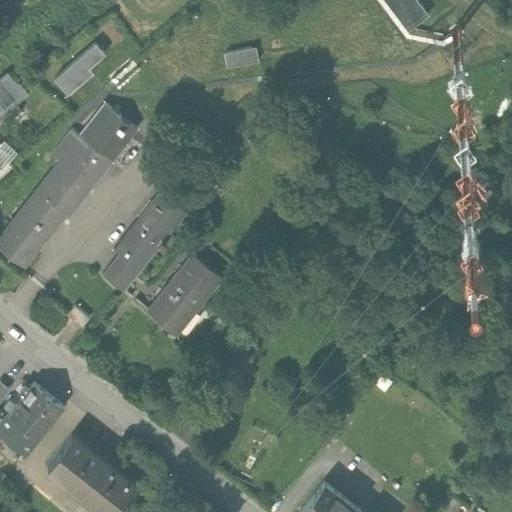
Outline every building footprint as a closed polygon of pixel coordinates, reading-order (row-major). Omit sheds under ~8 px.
[(428,11),(419,0),(387,0),(407,27),(428,11)] [(56,75),(69,91),(94,71),(90,66),(108,51),(99,40),(56,75)] [(254,44),(223,50),(226,66),(257,60),(254,44)] [(0,114),(16,99),(0,81),(0,114)] [(106,101),(107,102),(83,132),(76,127),(54,153),(62,159),(0,235),(0,243),(25,263),(25,262),(24,261),(66,209),(70,212),(71,211),(70,210),(137,126),(138,127),(139,125),(107,100),(106,101)] [(161,189),(163,190),(117,247),(115,246),(114,248),(121,253),(106,271),(105,270),(104,271),(126,289),(127,287),(125,286),(160,243),(163,246),(167,241),(164,238),(187,209),(188,210),(189,209),(162,188),(161,189)] [(221,277),(189,251),(188,253),(189,254),(147,306),(146,305),(145,306),(176,332),(178,331),(176,330),(219,278),(220,279),(221,277)] [(231,377),(248,357),(235,347),(219,367),(231,377)] [(0,397),(9,386),(0,379),(0,397)] [(38,434),(62,404),(32,380),(14,402),(9,397),(3,405),(9,409),(8,410),(37,435),(38,434)] [(37,435),(8,410),(0,419),(0,430),(24,450),(37,435)] [(133,480),(71,431),(46,462),(109,511),(133,480)] [(323,479),(300,508),(304,511),(365,511),(366,511),(357,505),(356,505),(323,479)] [(6,511),(16,500),(0,487),(0,511),(6,511)]
